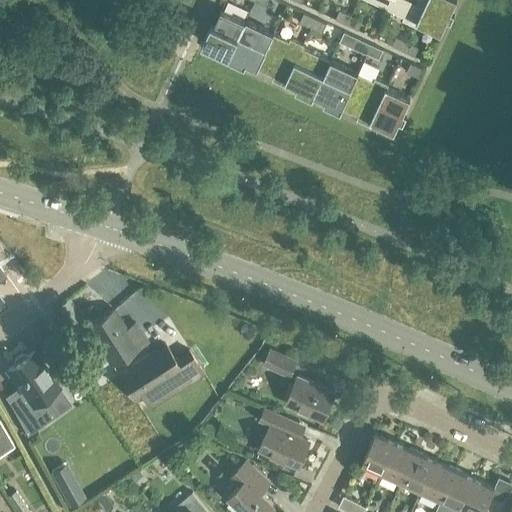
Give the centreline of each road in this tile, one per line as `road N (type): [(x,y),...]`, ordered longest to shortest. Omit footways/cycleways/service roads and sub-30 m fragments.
road 1 (tertiary): [(511,391),(335,313),(107,229)]
road 2 (residential): [(511,460),(389,406),(369,409),(312,511)]
road 3 (residential): [(0,333),(73,279),(107,229)]
